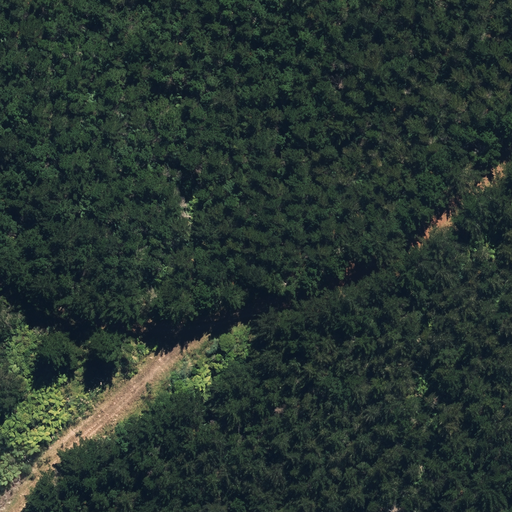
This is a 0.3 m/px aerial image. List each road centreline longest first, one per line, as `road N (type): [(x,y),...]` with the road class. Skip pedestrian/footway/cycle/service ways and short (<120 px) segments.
road 1 (track): [(511,154),(381,261),(304,297),(210,322),(109,323),(32,291),(0,268)]
road 2 (track): [(181,326),(176,351),(14,511)]
